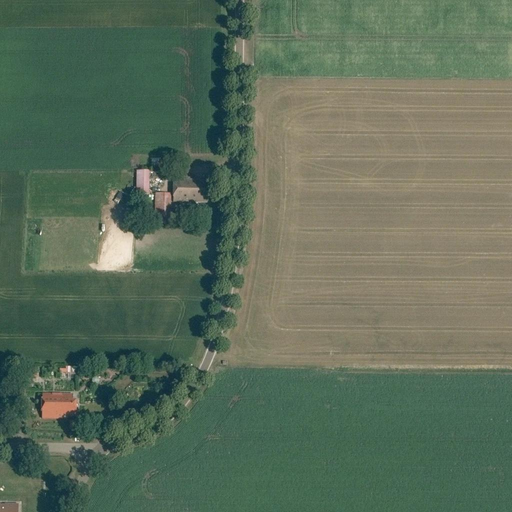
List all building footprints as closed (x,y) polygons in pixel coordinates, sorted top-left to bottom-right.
[(135,201),(148,202),(148,172),(135,172),(135,201)] [(205,181),(174,181),(173,203),(209,204),(210,188),(205,188),(205,181)] [(127,198),(120,194),(114,203),(118,205),(120,202),(123,204),(127,198)] [(155,195),(155,220),(170,220),(171,195),(155,195)] [(37,369),(20,369),(19,379),(36,380),(37,369)] [(13,397),(24,397),(24,388),(13,387),(13,397)] [(42,395),(42,419),(68,420),(68,417),(76,417),(76,401),(73,402),(73,396),(42,395)]
